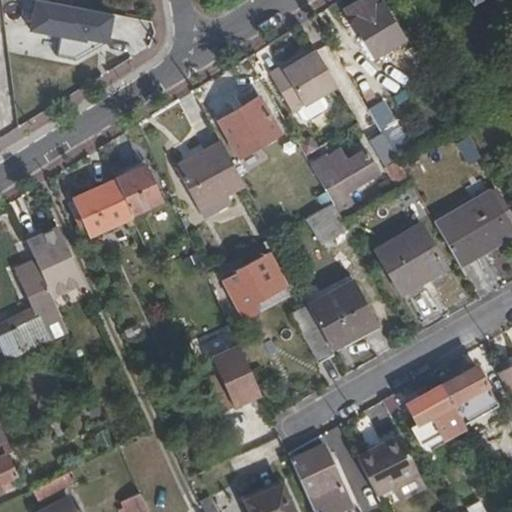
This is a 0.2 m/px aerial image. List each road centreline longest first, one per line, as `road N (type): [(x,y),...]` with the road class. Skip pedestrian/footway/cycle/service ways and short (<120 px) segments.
road 1 (residential): [(294,426),(511,304)]
road 2 (residential): [(0,181),(195,58)]
